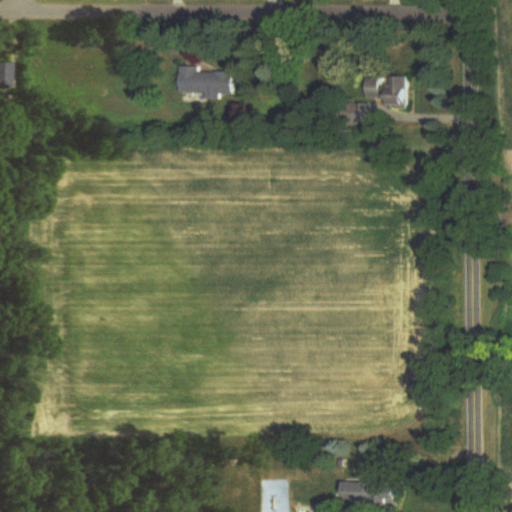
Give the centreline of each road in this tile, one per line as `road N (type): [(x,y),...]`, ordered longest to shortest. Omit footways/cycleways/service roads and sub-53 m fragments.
road 1 (tertiary): [(476,511),(476,0)]
road 2 (residential): [(476,15),(0,12)]
